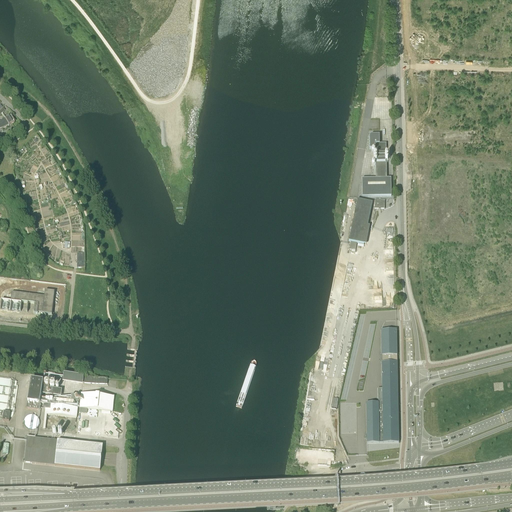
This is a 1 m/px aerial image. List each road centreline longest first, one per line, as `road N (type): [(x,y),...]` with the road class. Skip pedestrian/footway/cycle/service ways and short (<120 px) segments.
road 1 (primary): [(511,464),(363,481),(69,496)]
road 2 (primary): [(85,505),(511,475)]
road 3 (unclassified): [(408,311),(393,0)]
road 4 (residential): [(131,331),(0,323)]
